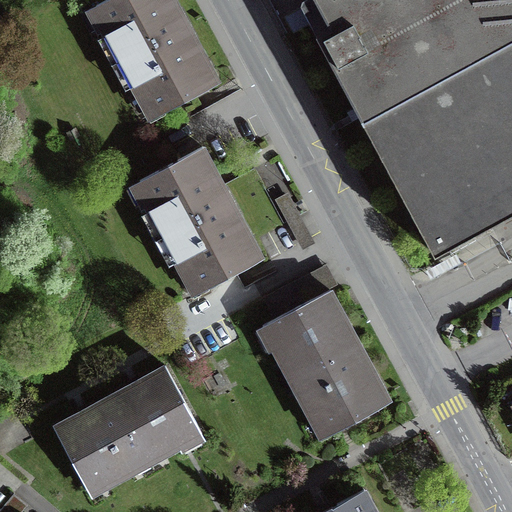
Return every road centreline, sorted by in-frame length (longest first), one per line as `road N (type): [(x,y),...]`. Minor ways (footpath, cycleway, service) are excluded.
road 1 (tertiary): [(487,479),(228,0)]
road 2 (unknown): [(275,85),(152,155)]
